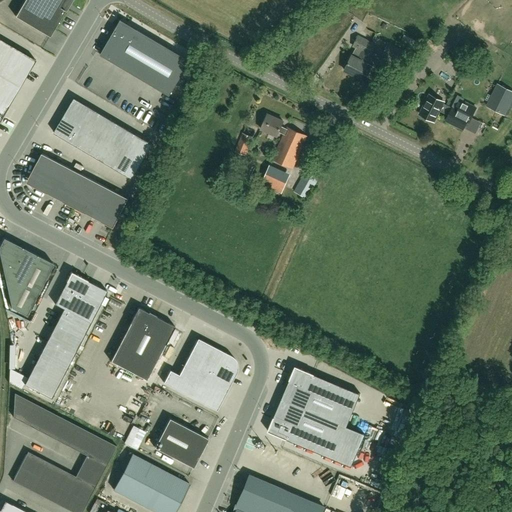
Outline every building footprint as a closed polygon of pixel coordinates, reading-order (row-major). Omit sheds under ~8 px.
[(69,3),(70,0),(24,0),(15,16),(49,36),(66,9),(69,4),(69,3)] [(170,96),(190,61),(138,30),(121,20),(111,35),(111,36),(100,55),(170,96)] [(361,78),(363,74),(368,76),(373,66),(366,63),(370,56),(399,71),(403,63),(383,53),(385,50),(375,46),(376,45),(358,36),(353,46),(356,47),(352,55),(344,70),(361,78)] [(0,119),(3,115),(35,60),(0,39),(0,119)] [(383,53),(403,63),(408,54),(388,44),(385,50),(383,53)] [(455,67),(461,58),(456,55),(450,62),(455,67)] [(511,92),(497,85),(487,106),(504,115),(511,99),(511,92)] [(466,122),(468,123),(476,108),(462,101),(458,110),(452,108),(452,109),(442,104),(443,102),(429,95),(420,115),(434,122),(439,110),(449,115),(446,121),(463,130),(466,122)] [(74,98),(54,133),(132,179),(152,144),(74,98)] [(292,169),(307,137),(286,128),(286,129),(281,127),(283,122),(267,115),(261,130),(277,137),(279,132),(284,134),(272,160),(292,169)] [(245,156),(253,137),(243,133),(235,152),(245,156)] [(55,197),(56,198),(57,195),(66,200),(65,202),(84,213),(86,210),(95,214),(93,217),(94,218),(95,215),(105,220),(103,222),(113,228),(119,217),(118,217),(128,199),(42,153),(42,154),(45,156),(40,165),(37,163),(32,173),(31,174),(31,176),(31,178),(31,180),(31,182),(32,183),(33,185),(34,186),(36,187),(46,193),(47,190),(56,194),(55,197)] [(282,194),(291,174),(270,165),(261,184),(282,194)] [(307,199),(319,178),(306,170),(294,192),(307,199)] [(3,237),(0,242),(0,258),(11,307),(26,315),(53,263),(3,237)] [(24,384),(51,398),(107,291),(71,272),(54,304),(64,309),(24,384)] [(100,286),(110,291),(115,283),(105,278),(100,286)] [(165,344),(175,326),(155,316),(156,315),(149,311),(148,312),(138,307),(130,323),(110,361),(146,380),(165,344)] [(197,338),(178,375),(170,370),(163,382),(216,410),(236,373),(237,371),(237,368),(237,366),(237,364),(236,362),(235,360),(234,358),(232,357),(230,355),(197,338)] [(273,417),(267,431),(351,467),(365,434),(347,426),(360,394),(314,374),(295,366),(289,380),(274,417),(273,417)] [(12,481),(72,511),(81,511),(116,446),(14,393),(13,417),(86,455),(75,476),(28,451),(12,481)] [(203,448),(208,438),(169,418),(154,447),(193,467),(192,467),(193,468),(203,448)] [(131,453),(113,489),(156,511),(174,511),(189,484),(131,453)] [(236,509),(234,511),(322,511),(324,507),(264,482),(264,481),(250,475),(248,478),(249,479),(240,498),(235,509),(236,509)] [(26,511),(5,501),(0,509),(0,511),(26,511)]
